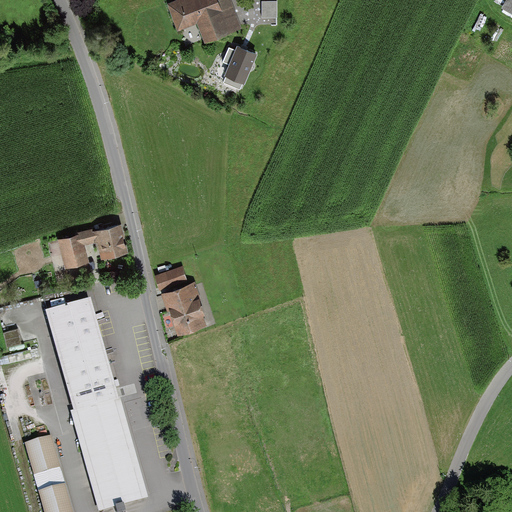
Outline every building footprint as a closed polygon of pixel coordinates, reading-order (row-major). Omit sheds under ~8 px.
[(169,0),(167,1),(178,29),(198,21),(205,40),(241,27),(231,0),(169,0)] [(277,0),(261,1),(261,18),(277,18),(277,0)] [(511,0),(505,0),(502,6),(511,11),(511,0)] [(258,53),(237,44),(235,48),(229,45),(222,60),(229,63),(224,74),(245,83),(258,53)] [(101,258),(129,251),(122,222),(92,229),(92,227),(79,230),(79,232),(58,238),(65,267),(90,261),(86,244),(97,241),(101,258)] [(155,274),(160,288),(188,279),(183,265),(155,274)] [(170,309),(178,334),(207,324),(204,313),(206,313),(195,280),(162,291),(168,309),(170,309)] [(91,299),(45,312),(74,412),(71,413),(99,511),(100,511),(148,498),(91,299)] [(18,327),(4,331),(7,345),(22,342),(18,327)] [(132,411),(137,424),(154,417),(148,405),(132,411)] [(72,511),(51,436),(25,444),(43,511),(72,511)]
